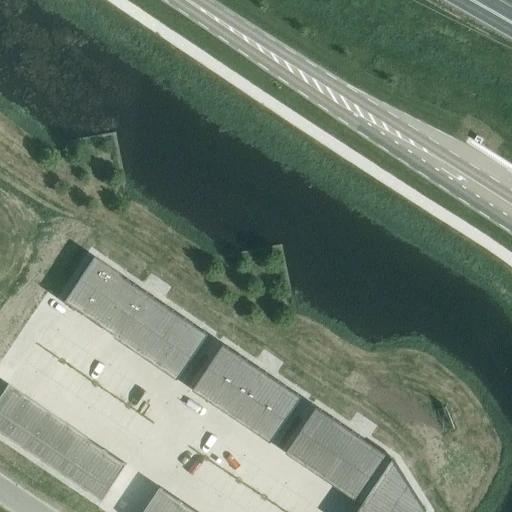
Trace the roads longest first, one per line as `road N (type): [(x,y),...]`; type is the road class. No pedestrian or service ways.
road 1 (secondary): [(387,131),(188,0)]
road 2 (secondary): [(387,131),(511,215)]
